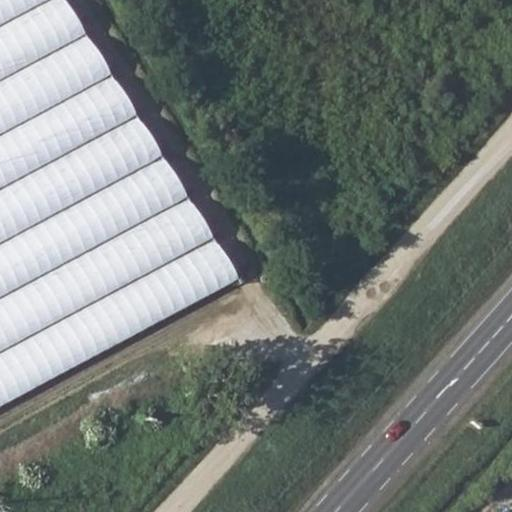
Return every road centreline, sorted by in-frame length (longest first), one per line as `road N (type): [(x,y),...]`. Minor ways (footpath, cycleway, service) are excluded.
road 1 (unclassified): [(166,511),(511,133)]
road 2 (secondary): [(330,511),(511,309)]
